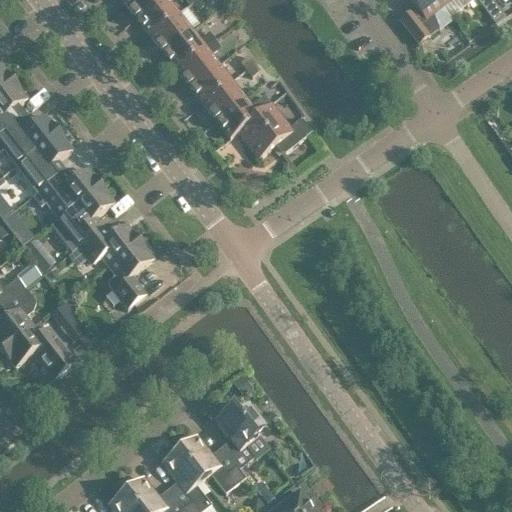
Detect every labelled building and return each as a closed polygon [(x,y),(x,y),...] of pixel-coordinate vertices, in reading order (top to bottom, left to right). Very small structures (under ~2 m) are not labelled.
[(140,23),(169,1),(168,0),(130,0),(132,2),(127,6),(140,23)] [(203,0),(188,0),(187,1),(193,9),(204,1),(203,0)] [(439,19),(447,12),(438,0),(411,0),(424,16),(419,20),(416,16),(405,25),(424,49),(444,33),(439,19)] [(463,0),(471,10),(481,2),(479,0),(438,0),(447,12),(462,0),(463,0)] [(140,23),(153,40),(182,18),(169,1),(140,23)] [(153,40),(166,57),(195,34),(182,18),(153,40)] [(204,45),(195,34),(166,57),(180,74),(219,44),(214,37),(204,45)] [(180,74),(193,91),(222,69),(216,60),(226,53),(219,44),(180,74)] [(253,61),(245,67),(251,74),(259,68),(253,61)] [(259,68),(251,74),(257,82),(265,76),(259,68)] [(0,100),(19,86),(5,69),(0,72),(0,100)] [(193,91),(206,108),(235,86),(222,69),(193,91)] [(33,104),(19,86),(0,100),(0,144),(18,130),(11,121),(33,104)] [(248,102),(235,86),(206,108),(219,125),(248,102)] [(234,144),(242,137),(241,136),(259,123),(262,120),(262,119),(248,102),(219,125),(234,144)] [(259,123),(280,150),(285,157),(290,158),(310,142),(309,141),(316,136),(306,122),(299,128),(299,129),(294,133),(275,109),(262,119),(262,120),(259,123)] [(26,153),(32,162),(64,137),(50,120),(25,139),(18,130),(0,144),(0,146),(7,155),(16,148),(22,156),(26,153)] [(280,150),(259,123),(241,136),(242,137),(263,163),(280,150)] [(64,137),(32,162),(26,167),(33,176),(30,178),(44,196),(63,181),(56,172),(78,155),(64,137)] [(287,170),(286,177),(290,183),(299,176),(292,166),(287,170)] [(63,181),(44,196),(37,202),(45,213),(49,209),(52,214),(58,214),(65,223),(74,216),(106,191),(92,173),(70,190),(63,181)] [(120,208),(106,191),(74,216),(65,223),(71,230),(69,246),(69,247),(76,257),(83,252),(102,237),(95,228),(120,208)] [(9,207),(0,213),(0,214),(6,223),(16,216),(9,207)] [(19,217),(8,226),(14,233),(25,225),(19,217)] [(5,228),(0,232),(0,244),(1,246),(13,237),(5,228)] [(109,246),(102,237),(83,252),(91,262),(97,257),(103,265),(106,263),(113,271),(145,247),(131,229),(109,246)] [(41,242),(27,252),(47,277),(61,266),(41,242)] [(158,264),(145,247),(113,271),(120,280),(117,283),(123,291),(117,296),(132,315),(151,300),(137,281),(158,264)] [(0,301),(5,298),(12,307),(29,294),(22,285),(10,294),(3,286),(0,289),(0,288),(0,301)] [(0,331),(0,346),(6,355),(38,331),(31,322),(37,317),(40,308),(29,294),(12,307),(20,316),(0,331)] [(91,336),(69,308),(56,317),(79,346),(91,336)] [(82,367),(67,349),(54,332),(45,339),(38,331),(6,355),(20,373),(38,359),(43,366),(47,363),(62,382),(82,367)] [(82,344),(89,353),(97,346),(91,337),(82,344)] [(85,365),(92,359),(85,350),(77,356),(85,365)] [(247,379),(237,386),(248,400),(257,392),(247,379)] [(235,446),(226,453),(244,475),(260,462),(251,452),(263,443),(258,438),(270,428),(254,407),(242,417),(238,412),(220,426),(235,446)] [(201,440),(184,454),(209,486),(216,480),(230,499),(250,483),(244,475),(226,453),(217,460),(201,440)] [(182,488),(173,495),(186,511),(213,511),(216,510),(202,491),(209,486),(184,454),(166,468),(182,488)] [(148,482),(130,496),(142,511),(186,511),(173,495),(163,502),(148,482)] [(266,484),(258,491),(267,502),(275,496),(266,484)] [(317,511),(304,495),(282,511),(317,511)] [(142,511),(130,496),(113,510),(114,511),(142,511)] [(257,505),(256,511),(266,511),(269,510),(262,501),(257,505)]
